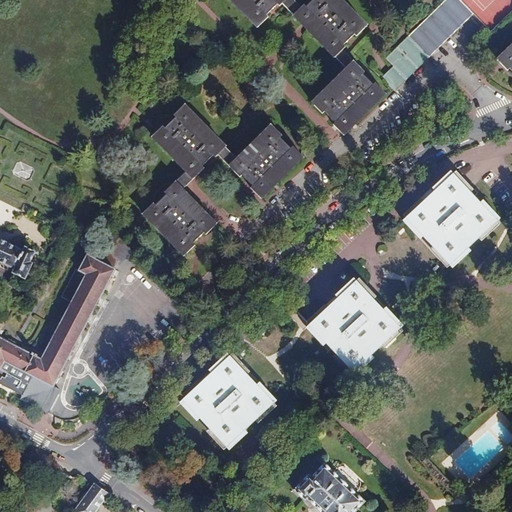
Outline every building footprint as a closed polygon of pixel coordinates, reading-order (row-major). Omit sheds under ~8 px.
[(234,0),(258,24),(277,5),(273,0),(234,0)] [(313,0),(303,10),(315,21),(341,48),(365,24),(342,0),(313,0)] [(393,66),(403,76),(413,67),(426,54),(471,10),(461,0),(444,0),(408,36),(396,49),(386,59),(393,66)] [(316,103),(335,122),(345,113),(348,116),(377,88),(354,65),(316,103)] [(398,82),(403,76),(393,66),(388,72),(382,78),(392,88),(392,87),(398,82)] [(224,145),(187,107),(160,133),(186,159),(190,155),(202,167),(224,145)] [(233,166),(259,192),(297,155),(272,129),(233,166)] [(404,215),(406,218),(403,221),(420,239),(423,236),(433,246),(430,249),(447,267),(450,265),(452,267),(470,250),(468,248),(478,238),(481,241),(499,224),(497,221),(499,219),(482,200),(480,203),(470,193),(473,190),(456,172),(453,174),(451,172),(432,189),(435,191),(425,201),(422,198),(404,215)] [(175,209),(163,198),(147,214),(184,252),(207,230),(181,204),(175,209)] [(0,261),(15,269),(13,273),(15,274),(25,279),(33,264),(30,262),(35,252),(25,247),(23,250),(0,239),(0,261)] [(115,270),(93,259),(87,256),(79,271),(76,269),(61,297),(72,302),(42,360),(0,338),(0,383),(22,395),(20,399),(48,413),(60,390),(53,386),(115,270)] [(359,279),(356,281),(354,279),(335,296),(338,298),(328,308),(325,305),(307,322),(309,325),(307,328),(324,346),(326,343),(336,354),(333,356),(350,374),(353,372),(356,374),(374,358),(371,355),(381,345),(384,348),(402,331),(400,328),(402,326),(385,307),(383,310),(373,300),(376,297),(359,279)] [(188,308),(197,298),(188,289),(179,298),(188,308)] [(245,430),(255,420),(258,423),(276,406),(273,403),(276,400),(259,382),(256,385),(247,375),(250,372),(233,354),(230,356),(227,353),(209,370),(212,374),(202,383),(199,380),(181,398),(184,400),(181,403),(198,421),(200,419),(210,428),(207,431),(224,449),(227,447),(229,449),(248,432),(245,430)] [(324,463),(311,477),(309,474),(294,490),(306,502),(308,500),(320,511),(354,511),(365,501),(324,463)] [(94,511),(108,494),(95,485),(74,511),(94,511)]
